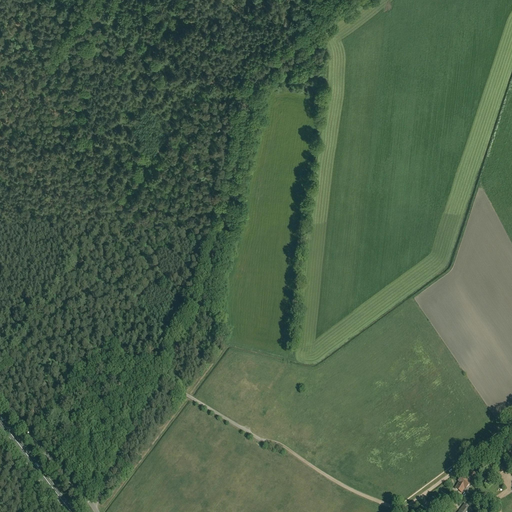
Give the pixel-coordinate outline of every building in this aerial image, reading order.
[(239,369),(238,372),(237,379),(239,379),(239,382),(236,381),(235,388),(243,390),(246,379),(247,371),(239,369)] [(268,424),(275,418),(270,414),(266,409),(260,403),(254,410),(260,415),(261,414),(264,416),(262,418),(268,424)] [(470,483),(476,477),(470,471),(464,478),(463,477),(458,482),(459,483),(455,489),(462,493),(465,488),(466,489),(470,484),(470,483)] [(483,481),(485,485),(486,484),(489,481),(493,479),(490,474),(486,478),(483,481)] [(464,503),(457,511),(469,511),(470,511),(467,509),(469,507),(464,503)]
